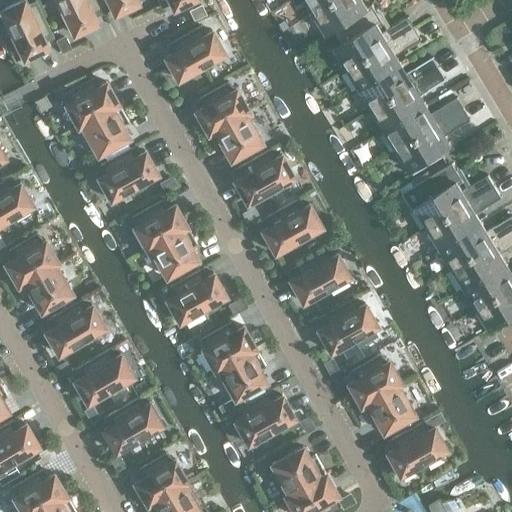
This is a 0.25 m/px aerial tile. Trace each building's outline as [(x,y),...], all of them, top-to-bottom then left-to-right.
[(24,58),(47,46),(43,38),(52,33),(36,0),(27,5),(24,0),(20,0),(0,10),(24,58)] [(93,13),(101,9),(96,0),(56,0),(73,33),(97,22),(93,13)] [(96,0),(101,9),(110,5),(114,14),(138,2),(136,0),(96,0)] [(305,0),(313,13),(333,0),(305,0)] [(335,29),(339,34),(377,11),(372,3),(369,6),(365,0),(333,0),(313,13),(326,34),(335,29)] [(195,19),(205,13),(201,6),(191,11),(195,19)] [(334,46),(348,68),(415,27),(408,16),(384,32),(378,23),(383,20),(377,11),(339,34),(343,41),(334,46)] [(168,42),(173,51),(165,56),(178,79),(224,53),(211,30),(205,33),(200,24),(168,42)] [(348,68),(360,89),(403,63),(397,53),(422,38),(415,27),(348,68)] [(69,47),(64,36),(57,40),(62,51),(69,47)] [(360,89),(372,108),(440,67),(433,56),(408,72),(403,63),(360,89)] [(372,108),(384,129),(427,103),(422,94),(447,78),(440,67),(372,108)] [(78,125),(118,103),(106,80),(97,85),(92,77),(63,93),(68,101),(65,103),(78,125)] [(195,110),(207,132),(248,109),(236,87),(232,89),(228,80),(199,97),(203,105),(195,110)] [(384,129),(397,149),(464,107),(457,96),(432,111),(427,103),(384,129)] [(118,103),(78,125),(78,126),(81,124),(97,153),(129,136),(122,124),(128,121),(118,103)] [(397,149),(409,170),(451,143),(446,134),(471,119),(464,107),(397,149)] [(248,110),(248,109),(207,132),(218,150),(224,147),(230,159),(262,141),(245,112),(248,110)] [(104,172),(98,176),(111,199),(157,173),(144,150),(136,154),(131,146),(99,164),(104,172)] [(270,148),(237,166),(242,174),(234,179),(247,202),(294,176),(281,153),(274,156),(270,148)] [(414,205),(427,226),(494,185),(488,174),(463,189),(458,182),(463,179),(452,162),(414,185),(422,200),(414,205)] [(8,176),(0,181),(0,223),(33,204),(19,181),(13,185),(8,176)] [(161,182),(165,190),(175,184),(171,177),(161,182)] [(427,226),(439,246),(482,220),(477,212),(502,196),(494,185),(427,226)] [(297,197),(265,215),(270,224),(262,229),(275,252),(321,225),(308,202),(302,206),(297,197)] [(146,247),(186,224),(174,202),(166,207),(161,199),(132,215),(137,224),(134,225),(146,247)] [(439,246),(452,266),(511,229),(511,214),(487,230),(482,220),(439,246)] [(197,258),(191,246),(197,243),(186,224),(146,247),(146,248),(149,246),(166,276),(197,258)] [(511,229),(452,266),(464,287),(506,261),(500,251),(511,243),(511,229)] [(5,262),(18,284),(57,260),(45,238),(41,240),(36,232),(8,249),(13,257),(5,262)] [(325,247),(293,265),(298,274),(289,278),(302,301),(349,275),(336,252),(330,256),(325,247)] [(58,261),(57,260),(18,284),(29,302),(34,298),(41,310),(72,292),(55,263),(58,261)] [(476,307),(511,285),(511,269),(511,270),(506,261),(464,287),(476,307)] [(179,321),(226,295),(213,272),(205,276),(200,268),(168,286),(172,294),(166,298),(179,321)] [(511,285),(476,307),(489,328),(511,314),(511,285)] [(330,351),(354,337),(358,344),(376,334),(372,327),(377,324),(364,301),(358,305),(353,297),(321,315),(326,323),(317,328),(330,351)] [(45,330),(59,353),(105,326),(91,303),(85,307),(80,298),(48,317),(53,325),(45,330)] [(239,299),(228,304),(232,312),(243,306),(239,299)] [(214,369),(255,346),(243,324),(234,329),(229,321),(200,337),(205,345),(202,347),(214,369)] [(255,346),(214,369),(215,370),(218,368),(234,396),(218,405),(224,415),(236,408),(268,390),(263,381),(266,380),(259,368),(265,365),(255,346)] [(87,402),(133,375),(120,352),(114,356),(109,347),(77,366),(82,374),(74,379),(87,402)] [(348,382),(360,404),(400,381),(388,359),(385,361),(380,353),(351,369),(356,377),(348,382)] [(331,373),(338,369),(332,359),(325,363),(331,373)] [(70,368),(66,361),(55,367),(60,375),(70,368)] [(0,381),(0,414),(9,410),(2,398),(8,395),(0,381)] [(370,422),(376,419),(383,431),(414,413),(398,384),(401,382),(400,381),(360,404),(370,422)] [(273,398),(268,390),(236,408),(241,416),(235,420),(247,443),(294,417),(281,394),(273,398)] [(116,451),(162,423),(149,401),(142,405),(138,396),(106,415),(111,423),(103,428),(116,451)] [(98,417),(92,406),(86,410),(92,420),(98,417)] [(300,421),(306,431),(313,427),(307,417),(300,421)] [(17,427),(12,418),(0,425),(0,467),(39,445),(25,422),(17,427)] [(422,420),(390,438),(395,446),(386,451),(399,474),(446,448),(433,425),(427,428),(422,420)] [(57,454),(55,450),(51,444),(38,451),(41,456),(35,460),(37,465),(57,454)] [(285,495),(325,472),(315,453),(309,457),(302,445),(271,463),(288,492),(285,494),(285,495)] [(134,481),(147,503),(187,479),(174,458),(171,459),(166,451),(137,468),(142,476),(134,481)] [(112,460),(117,469),(124,465),(119,456),(112,460)] [(22,511),(35,511),(66,494),(53,472),(45,477),(40,469),(11,486),(16,494),(13,496),(22,511)] [(338,494),(325,472),(285,495),(294,511),(325,511),(334,507),(329,499),(338,494)] [(199,511),(201,511),(184,482),(187,480),(187,479),(147,503),(152,511),(199,511)] [(35,511),(76,511),(66,494),(35,511)] [(353,501),(349,494),(339,500),(343,506),(353,501)] [(446,511),(441,502),(439,499),(428,505),(432,511),(446,511)]
